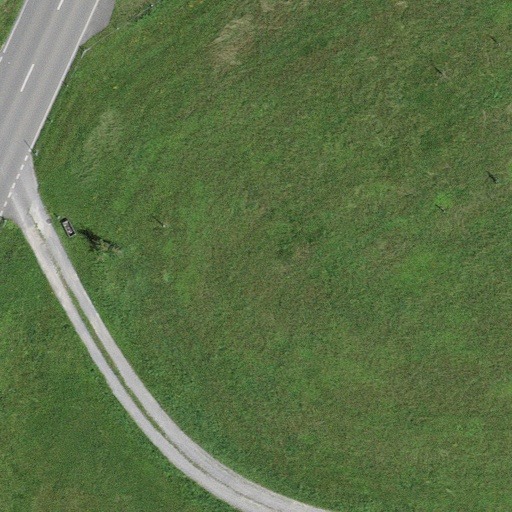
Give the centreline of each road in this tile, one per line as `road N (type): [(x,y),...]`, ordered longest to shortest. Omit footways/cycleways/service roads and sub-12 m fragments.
road 1 (track): [(0,154),(160,443),(246,506),(268,511)]
road 2 (secondary): [(0,144),(65,0)]
